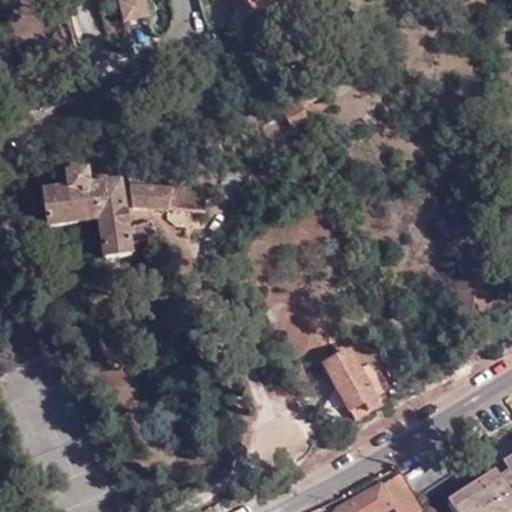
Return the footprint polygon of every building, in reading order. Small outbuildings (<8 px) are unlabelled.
[(115,0),(121,23),(143,18),(139,0),(115,0)] [(377,64),(368,48),(347,62),(357,77),(377,64)] [(307,82),(290,93),(297,104),(299,107),(317,98),(307,82)] [(299,107),(297,104),(282,114),(293,131),(307,122),(299,107)] [(205,154),(209,155),(228,159),(231,141),(208,136),(205,154)] [(127,212),(123,182),(91,187),(88,171),(68,173),(70,191),(43,194),(49,229),(98,223),(104,261),(139,256),(139,249),(161,246),(159,227),(133,230),(127,212)] [(135,210),(171,212),(172,201),(204,201),(204,188),(171,187),(171,191),(133,188),(135,210)] [(171,212),(203,213),(204,201),(172,201),(171,212)] [(202,227),(203,213),(171,212),(171,218),(177,225),(202,227)] [(492,336),(498,284),(467,280),(463,332),(492,336)] [(371,326),(366,309),(341,318),(348,335),(371,326)] [(364,370),(355,353),(330,366),(359,422),(390,407),(388,402),(395,399),(391,393),(387,395),(372,366),(364,370)] [(511,511),(511,447),(441,488),(454,511),(511,511)] [(418,511),(398,475),(381,485),(395,511),(418,511)] [(383,511),(392,507),(381,485),(333,511),(383,511)]
